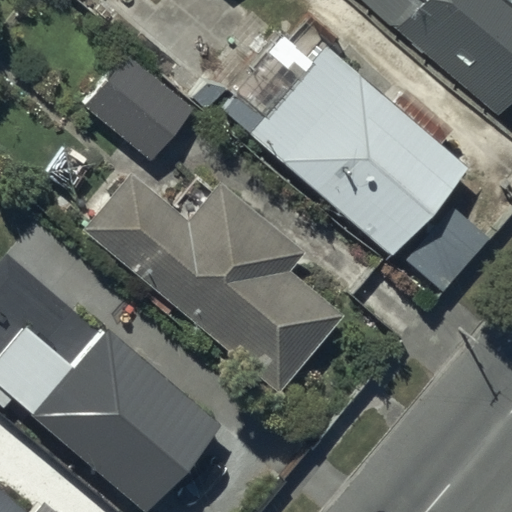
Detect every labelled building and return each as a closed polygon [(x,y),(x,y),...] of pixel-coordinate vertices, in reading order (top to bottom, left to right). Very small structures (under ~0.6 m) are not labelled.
[(511,0),(362,0),(363,1),(365,2),(367,4),(369,5),(371,7),(372,9),(374,10),(376,12),(377,14),(379,15),(381,17),(382,19),(384,21),(385,23),(386,25),(505,122),(511,113),(511,0)] [(318,49),(241,137),(380,260),(457,172),(318,49)] [(121,56),(78,107),(143,161),(186,110),(121,56)] [(126,174),(79,231),(275,392),(338,316),(284,271),(299,253),(214,183),(182,221),(126,174)] [(482,240),(448,209),(399,263),(433,294),(482,240)] [(418,311),(371,268),(347,295),(394,338),(418,311)] [(22,329),(0,354),(0,394),(138,511),(139,511),(209,430),(98,336),(70,370),(22,329)] [(0,511),(44,511),(36,505),(29,511),(14,511),(0,499),(0,511)]
